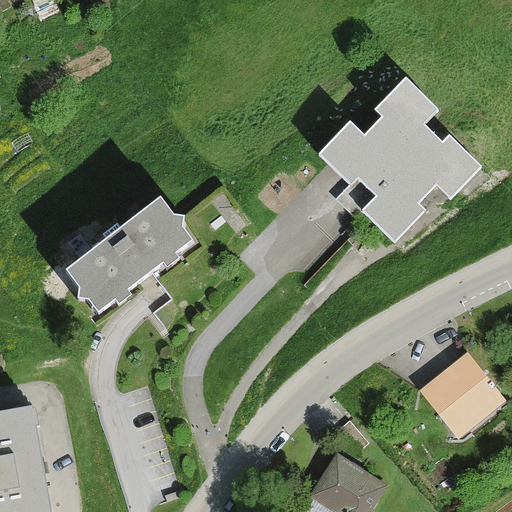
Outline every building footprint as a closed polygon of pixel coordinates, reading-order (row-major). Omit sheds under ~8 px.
[(350,122),(319,154),(349,184),(335,198),(355,217),(361,211),(394,243),(427,210),(419,203),(437,185),(450,198),(481,166),(449,136),(443,142),(423,124),(437,109),(406,79),(376,109),(384,117),(364,137),(350,122)] [(160,200),(65,272),(79,290),(78,300),(88,301),(98,314),(115,301),(119,306),(130,297),(126,292),(163,264),(167,269),(179,260),(176,256),(193,243),(182,229),(184,219),(173,217),(160,200)] [(173,299),(155,313),(167,327),(229,275),(204,246),(160,283),(173,299)] [(468,353),(420,390),(458,439),(506,401),(468,353)] [(32,404),(0,410),(0,511),(51,511),(35,424),(38,423),(36,407),(33,408),(32,404)] [(370,443),(350,422),(337,434),(357,455),(370,443)] [(370,511),(387,485),(337,455),(312,498),(336,511),(370,511)]
